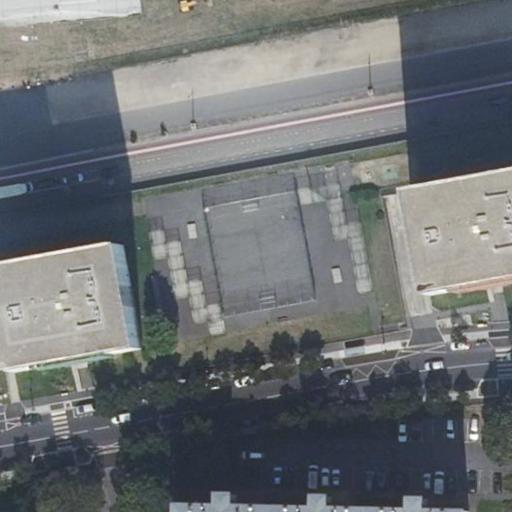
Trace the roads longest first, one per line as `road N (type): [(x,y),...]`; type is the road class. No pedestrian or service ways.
road 1 (residential): [(0,183),(511,86)]
road 2 (tertiary): [(0,446),(357,380),(511,361)]
